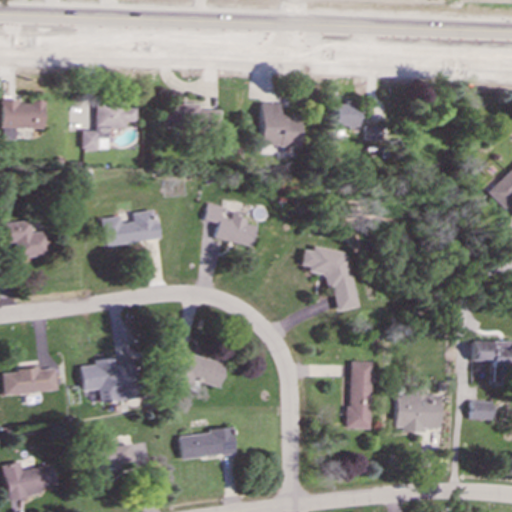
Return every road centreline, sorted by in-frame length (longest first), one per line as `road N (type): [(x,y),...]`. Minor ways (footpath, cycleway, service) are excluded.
road 1 (secondary): [(0,41),(511,58)]
road 2 (secondary): [(511,22),(0,14)]
road 3 (residential): [(511,497),(455,490),(258,511)]
road 4 (residential): [(244,316),(212,300),(172,295),(0,317)]
road 5 (residential): [(289,511),(286,374),(266,335),(244,316)]
